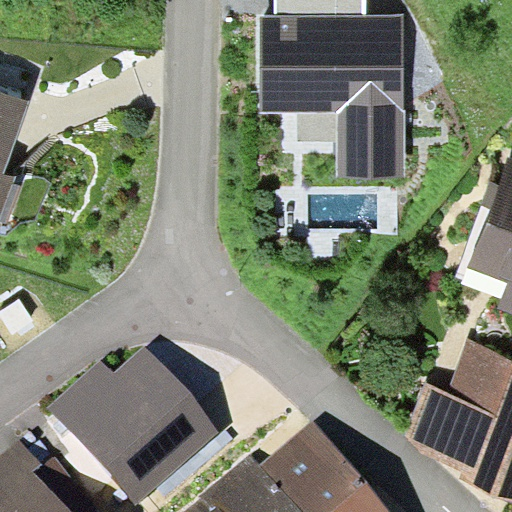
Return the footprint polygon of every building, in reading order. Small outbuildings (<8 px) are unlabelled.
[(273,0),(274,14),(367,15),(366,0),(273,0)] [(274,14),(260,15),(260,113),(337,112),(338,179),(405,178),(404,14),(367,15),(274,14)] [(32,100),(0,88),(0,220),(15,178),(5,174),(32,100)] [(511,160),(507,158),(468,267),(507,281),(497,308),(511,313),(511,160)] [(35,320),(20,298),(0,311),(0,314),(13,335),(35,320)] [(428,383),(404,441),(465,466),(460,477),(511,498),(511,358),(468,340),(447,391),(428,383)] [(101,360),(49,407),(136,505),(220,431),(144,346),(113,373),(101,360)] [(254,453),(203,496),(216,511),(388,511),(313,422),(263,464),(254,453)] [(22,439),(0,455),(0,511),(68,511),(37,469),(41,466),(22,439)] [(216,511),(203,496),(182,511),(216,511)]
